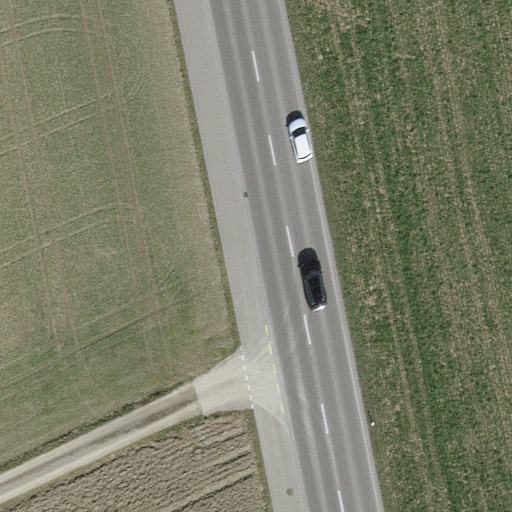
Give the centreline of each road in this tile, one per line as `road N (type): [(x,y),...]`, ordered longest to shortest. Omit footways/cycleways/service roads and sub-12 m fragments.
road 1 (secondary): [(243,0),(343,511)]
road 2 (track): [(314,366),(200,399),(0,492)]
